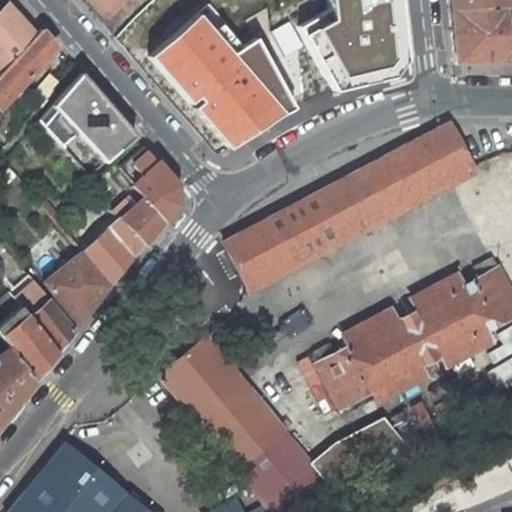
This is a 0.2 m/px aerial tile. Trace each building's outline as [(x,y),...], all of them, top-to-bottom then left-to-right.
[(397,0),(325,0),(327,8),(295,27),(332,91),(391,77),(404,59),(397,0)] [(446,0),(448,12),(501,6),(504,6),(503,0),(446,0)] [(0,72),(34,36),(7,6),(0,12),(0,72)] [(457,62),(511,61),(511,34),(505,35),(501,6),(448,12),(453,62),(457,62)] [(196,14),(146,57),(227,148),(293,108),(254,38),(231,54),(196,14)] [(0,105),(57,47),(41,29),(34,36),(0,72),(0,105)] [(35,90),(45,99),(60,84),(49,74),(35,90)] [(87,177),(133,137),(80,74),(64,93),(37,121),(65,150),(77,139),(62,121),(73,110),(71,107),(74,105),(103,138),(76,161),(87,177)] [(245,291),(247,294),(475,173),(472,166),(448,120),(220,242),(245,291)] [(176,186),(141,146),(123,163),(136,180),(131,185),(143,197),(162,221),(176,205),(176,186)] [(142,245),(162,221),(143,197),(120,220),(142,245)] [(80,251),(108,285),(142,245),(120,220),(117,216),(80,251)] [(41,282),(76,325),(108,285),(80,251),(41,282)] [(347,345),(314,364),(338,408),(371,390),(419,364),(439,353),(485,330),(511,315),(511,298),(495,268),(461,286),(415,310),(395,320),(347,345)] [(409,297),(415,310),(461,286),(455,273),(409,297)] [(14,300),(35,283),(30,277),(9,294),(14,300)] [(55,351),(73,329),(48,298),(48,299),(35,283),(14,300),(23,310),(55,351)] [(14,300),(0,312),(0,329),(23,310),(14,300)] [(389,308),(341,333),(347,345),(395,320),(389,308)] [(0,337),(7,346),(32,379),(55,351),(23,310),(0,329),(0,337)] [(270,511),(288,511),(324,482),(309,463),(230,369),(245,356),(223,329),(219,332),(208,342),(203,337),(157,375),(159,377),(270,511)] [(485,330),(439,353),(445,366),(491,342),(485,330)] [(0,418),(32,379),(7,346),(0,351),(0,418)] [(425,377),(419,364),(371,390),(377,401),(425,377)] [(434,409),(437,416),(485,391),(481,384),(434,409)] [(333,442),(309,463),(324,482),(340,500),(365,481),(364,480),(412,452),(405,444),(438,427),(423,398),(384,419),(382,416),(333,442)] [(4,511),(147,511),(62,441),(4,511)] [(209,511),(241,511),(234,499),(209,511)]
